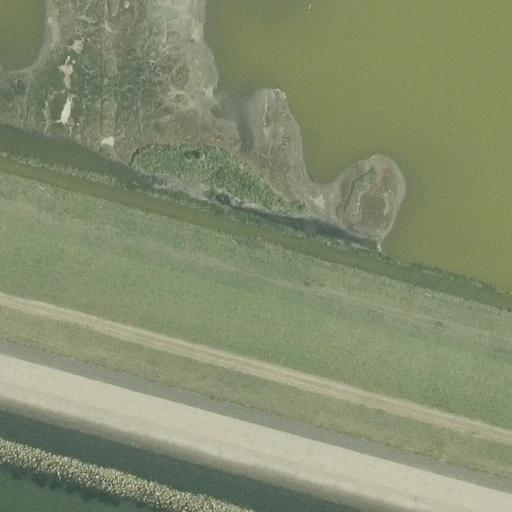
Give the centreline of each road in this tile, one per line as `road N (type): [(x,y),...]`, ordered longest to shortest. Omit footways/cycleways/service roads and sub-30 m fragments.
road 1 (track): [(0,342),(511,483)]
road 2 (track): [(511,427),(0,287)]
